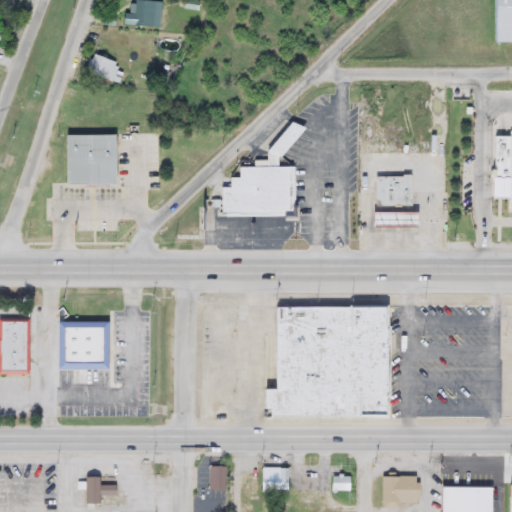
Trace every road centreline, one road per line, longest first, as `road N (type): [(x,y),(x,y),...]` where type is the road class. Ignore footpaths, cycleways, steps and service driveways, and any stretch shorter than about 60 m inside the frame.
road 1 (primary): [(0,435),(511,433)]
road 2 (primary): [(511,264),(0,264)]
road 3 (residential): [(135,264),(152,219),(387,0)]
road 4 (residential): [(0,258),(89,0)]
road 5 (residential): [(511,75),(315,73)]
road 6 (residential): [(184,434),(188,265)]
